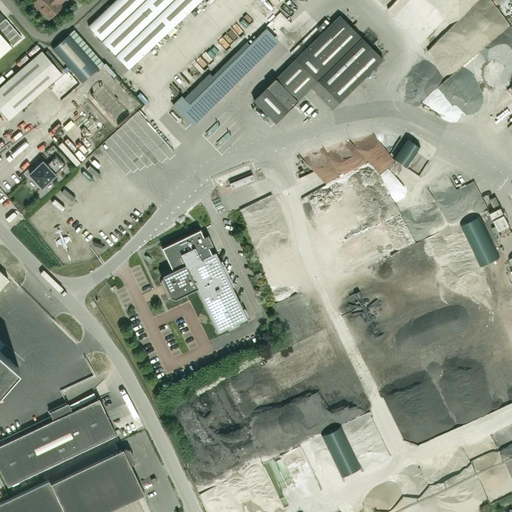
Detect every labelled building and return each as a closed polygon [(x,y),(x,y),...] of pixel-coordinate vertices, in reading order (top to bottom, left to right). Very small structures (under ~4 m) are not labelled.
[(38,0),(36,3),(49,18),(60,7),(58,5),(62,0),(38,0)] [(200,0),(115,0),(88,26),(128,68),(200,0)] [(252,15),(250,18),(258,23),(261,17),(250,10),(249,13),(252,15)] [(267,87),(254,101),(275,122),(289,109),(297,101),(311,87),(332,109),(383,59),(340,16),(275,79),(267,86),(267,87)] [(236,21),(216,43),(216,44),(214,47),(219,52),(242,27),(236,21)] [(74,29),(52,48),(82,82),(103,63),(74,29)] [(182,97),(173,105),(184,116),(189,121),(190,122),(275,37),(267,29),(216,80),(209,73),(183,99),(182,97)] [(511,31),(469,62),(480,77),(500,63),(504,69),(511,64),(511,31)] [(0,56),(11,47),(0,34),(0,56)] [(42,51),(0,87),(0,109),(9,120),(62,74),(60,72),(44,54),(42,51)] [(86,94),(41,135),(69,166),(114,124),(86,94)] [(130,113),(134,109),(127,101),(122,106),(130,113)] [(0,153),(11,145),(2,135),(0,136),(0,153)] [(394,165),(377,142),(366,150),(361,144),(353,150),(359,157),(362,154),(378,176),(394,165)] [(46,166),(43,162),(29,175),(42,188),(55,176),(55,175),(65,165),(57,156),(46,166)] [(104,177),(113,168),(105,160),(97,169),(104,177)] [(252,174),(230,183),(232,189),(254,180),(252,174)] [(449,209),(397,209),(415,246),(464,223),(460,223),(474,217),(474,208),(500,208),(496,199),(485,204),(485,200),(482,193),(478,193),(474,184),(457,191),(453,191),(453,199),(454,201),(454,206),(449,209)] [(505,218),(493,224),(496,228),(491,231),(495,239),(511,230),(505,218)] [(234,291),(215,252),(212,254),(200,229),(162,248),(173,270),(163,274),(162,279),(170,297),(175,299),(197,288),(205,305),(218,333),(247,319),(234,291)] [(0,289),(9,279),(0,271),(0,289)] [(116,435),(111,425),(99,398),(72,411),(68,403),(50,412),(53,420),(0,445),(0,469),(8,486),(116,435)] [(106,511),(144,494),(130,464),(133,463),(134,460),(129,450),(126,449),(123,450),(123,449),(51,483),(49,480),(0,502),(0,511),(106,511)]
